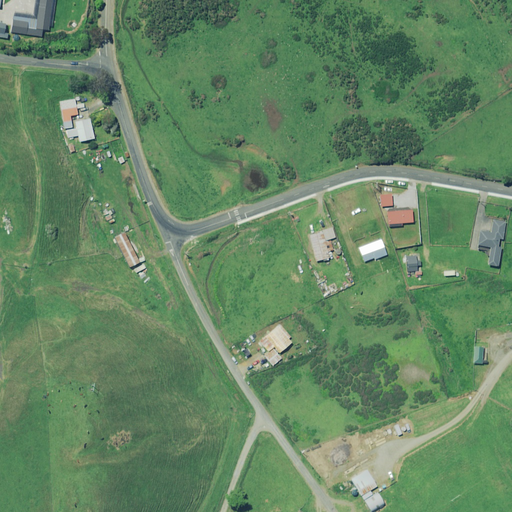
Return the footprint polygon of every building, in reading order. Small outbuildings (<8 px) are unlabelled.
[(35,0),(33,14),(15,11),(11,33),(43,37),(43,30),(49,31),(50,26),(53,26),(56,0),(35,0)] [(5,33),(6,24),(0,22),(0,37),(8,39),(8,34),(5,33)] [(71,116),(78,115),(78,109),(85,107),(84,103),(76,105),(76,99),(60,101),(65,129),(73,128),(71,116)] [(96,138),(90,118),(75,121),(76,128),(67,130),(68,138),(78,136),(80,142),(96,138)] [(392,194),(380,195),(382,207),(393,206),(392,194)] [(386,208),(387,212),(388,224),(390,224),(390,227),(403,226),(403,223),(414,223),(414,210),(413,206),(386,208)] [(102,210),(106,217),(110,214),(107,208),(102,210)] [(504,239),(507,222),(493,219),(492,232),(481,231),(478,246),(491,248),(488,265),(499,266),(502,247),(499,247),(501,239),(504,239)] [(333,227),(310,235),(317,261),(330,258),(326,240),(336,238),(333,227)] [(140,262),(126,231),(114,237),(131,268),(140,262)] [(388,255),(382,239),(381,239),(359,248),(365,262),(375,258),(376,260),(388,255)] [(417,256),(407,256),(408,271),(418,271),(418,266),(422,266),(421,261),(418,261),(417,256)] [(292,337),(285,329),(279,323),(260,341),(269,352),(274,347),(280,353),(293,342),(290,339),(292,337)] [(484,347),(475,347),(474,364),(483,364),(484,347)] [(282,359),(274,349),(264,357),(273,366),(282,359)] [(378,487),(367,469),(351,479),(371,511),(374,511),(386,504),(379,492),(373,495),(371,490),(378,487)]
